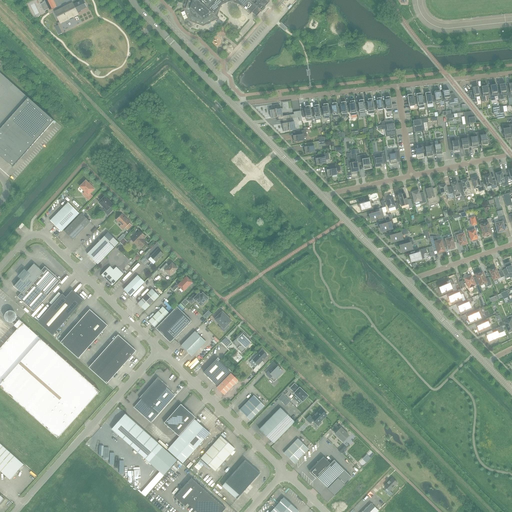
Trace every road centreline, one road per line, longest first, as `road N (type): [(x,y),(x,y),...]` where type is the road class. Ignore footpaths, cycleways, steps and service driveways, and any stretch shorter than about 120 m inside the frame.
road 1 (unclassified): [(160,349),(40,234),(28,235),(0,266)]
road 2 (unclassified): [(15,511),(160,349)]
road 3 (residential): [(160,349),(284,472)]
road 4 (residential): [(232,105),(396,85)]
road 5 (residential): [(232,105),(132,0)]
road 6 (residential): [(322,197),(232,105)]
